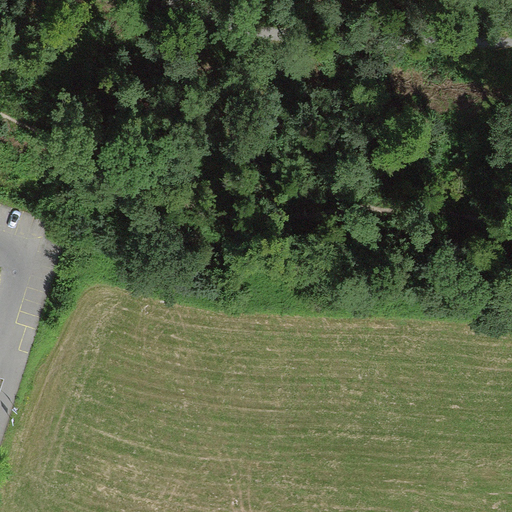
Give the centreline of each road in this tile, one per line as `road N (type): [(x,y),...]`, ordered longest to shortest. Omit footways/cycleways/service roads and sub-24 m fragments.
road 1 (track): [(511,145),(172,127),(36,61),(0,52)]
road 2 (track): [(511,42),(356,36),(232,0)]
